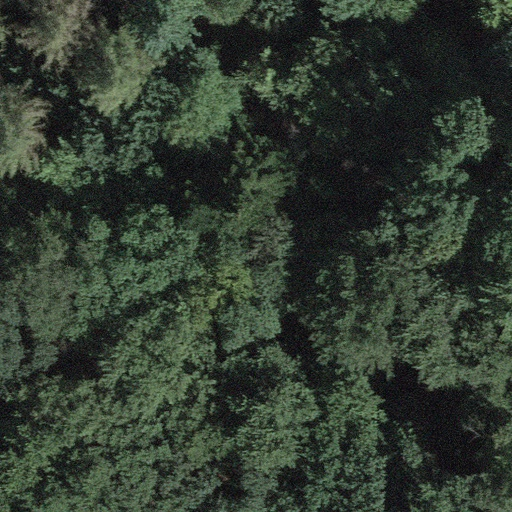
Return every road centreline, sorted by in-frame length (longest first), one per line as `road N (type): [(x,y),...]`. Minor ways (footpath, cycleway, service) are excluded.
road 1 (track): [(511,199),(289,117),(198,22),(189,0)]
road 2 (track): [(0,134),(289,117)]
